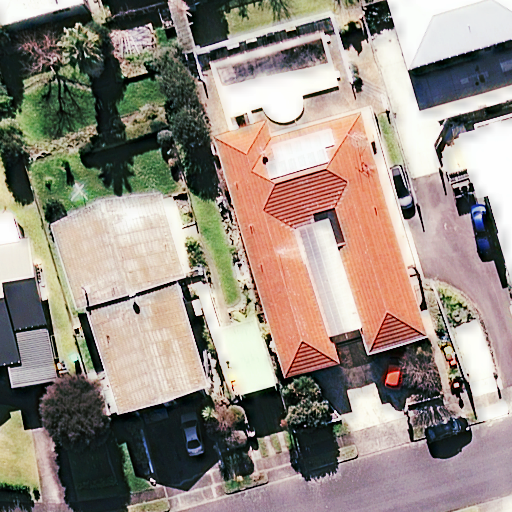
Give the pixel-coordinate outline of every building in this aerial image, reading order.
[(0,0),(0,4),(6,25),(90,0),(89,0),(0,0)] [(511,39),(511,0),(391,0),(412,69),(511,39)] [(365,104),(347,109),(323,30),(212,62),(224,105),(214,108),(289,377),(430,338),(365,104)] [(190,275),(168,192),(60,220),(83,308),(93,305),(121,411),(212,387),(183,277),(190,275)] [(0,371),(3,371),(2,366),(11,364),(12,369),(15,387),(60,380),(37,235),(0,241),(0,371)] [(262,322),(224,332),(242,398),(280,388),(262,322)]
